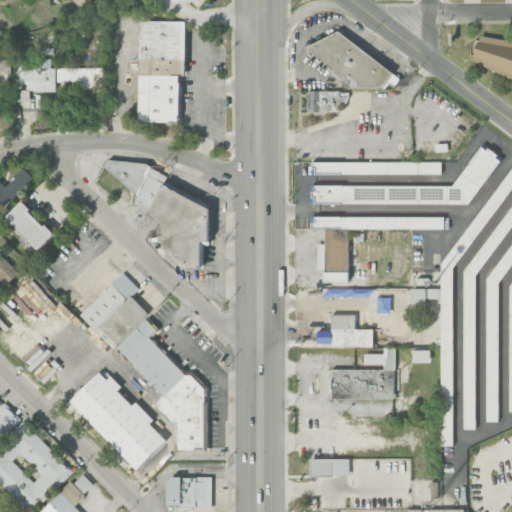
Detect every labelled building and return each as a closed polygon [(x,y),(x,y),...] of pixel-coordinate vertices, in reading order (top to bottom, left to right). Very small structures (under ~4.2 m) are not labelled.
[(137,122),(183,122),(183,21),(138,21),(137,122)] [(375,99),(394,71),(330,27),(311,55),(375,99)] [(511,42),(483,31),(470,61),(511,78),(511,42)] [(0,82),(11,82),(11,59),(0,58),(0,82)] [(50,67),(50,58),(16,58),(16,91),(55,91),(56,81),(74,81),(74,89),(95,89),(95,78),(103,78),(103,68),(50,67)] [(30,102),(30,90),(17,90),(17,102),(30,102)] [(308,92),(308,112),(340,112),(340,103),(348,102),(348,91),(308,92)] [(454,186),(312,186),(312,204),(361,204),(364,200),(397,200),(402,204),(417,204),(419,200),(424,204),(470,204),(502,157),(481,144),(454,186)] [(211,210),(165,185),(165,175),(142,162),(108,161),(102,171),(140,192),(133,205),(134,205),(165,222),(164,252),(193,268),(203,268),(204,244),(210,244),(211,210)] [(441,174),(441,162),(312,162),(312,173),(441,174)] [(453,271),(511,187),(511,167),(441,267),(441,289),(412,288),(412,306),(426,306),(426,299),(441,299),(440,446),(453,446),(453,271)] [(0,209),(12,200),(0,186),(0,209)] [(33,253),(53,233),(21,202),(5,219),(22,235),(18,239),(33,253)] [(475,430),(476,283),(511,226),(511,203),(463,279),(463,430),(475,430)] [(444,217),(312,217),(311,229),(325,229),(325,244),(318,244),(317,270),(323,270),(323,282),(349,282),(349,229),(444,229),(444,217)] [(498,285),(511,266),(511,245),(486,281),(487,422),(499,422),(498,285)] [(0,265),(0,290),(19,273),(6,260),(0,265)] [(80,316),(113,348),(117,348),(165,395),(155,405),(173,422),(178,422),(178,450),(193,450),(196,453),(206,452),(206,433),(207,434),(207,406),(205,404),(205,388),(190,374),(187,374),(150,338),(158,330),(148,320),(148,312),(132,296),(140,289),(123,273),(80,316)] [(373,330),(356,329),(356,315),(331,314),(331,331),(318,331),(318,346),(373,347),(373,330)] [(332,369),(332,399),(394,399),(395,348),(382,348),(382,354),(361,354),(361,366),(365,366),(365,369),(332,369)] [(413,362),(430,363),(430,350),(413,350),(413,362)] [(167,441),(150,423),(153,419),(137,402),(133,406),(100,372),(70,401),(137,470),(167,441)] [(0,441),(22,420),(5,403),(0,407),(0,441)] [(32,511),(73,473),(24,423),(0,446),(0,482),(28,511),(32,511)] [(349,459),(310,459),(310,477),(349,476),(349,459)] [(168,507),(211,507),(212,478),(168,477),(168,507)] [(40,511),(80,511),(74,505),(84,495),(72,482),(40,511)]
